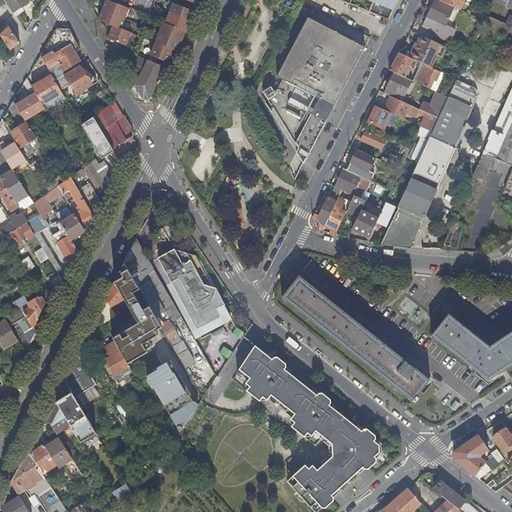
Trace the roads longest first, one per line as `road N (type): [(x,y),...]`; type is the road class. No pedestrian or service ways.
road 1 (primary): [(158,152),(0,458)]
road 2 (residential): [(292,233),(411,0)]
road 3 (residential): [(251,301),(265,324),(429,452)]
road 4 (residential): [(511,267),(370,257),(292,233)]
road 5 (residential): [(62,0),(158,152)]
road 6 (residential): [(158,152),(251,301)]
road 7 (primary): [(233,0),(158,152)]
